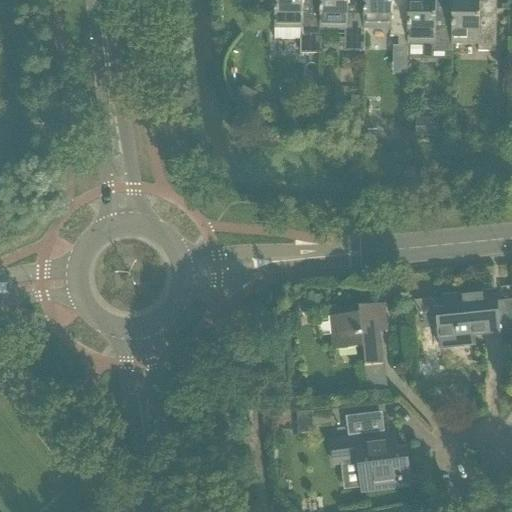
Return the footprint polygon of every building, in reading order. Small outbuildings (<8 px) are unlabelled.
[(274,28),(274,40),(300,41),(300,55),(320,55),(320,28),(320,0),(274,0),(274,7),(274,28)] [(320,0),(320,28),(345,28),(345,53),(364,53),(364,30),(364,0),(320,0)] [(408,3),(408,0),(364,0),(364,30),(389,30),(389,37),(408,37),(408,3)] [(408,37),(408,45),(434,45),(434,52),(452,52),(452,43),(452,3),(452,0),(439,0),(440,3),(408,3),(408,37)] [(496,52),(496,0),(483,0),(484,3),(452,3),(452,43),(477,44),(477,52),(496,52)] [(394,52),(395,74),(407,73),(406,51),(394,52)] [(507,69),(507,56),(499,56),(499,69),(507,69)] [(416,121),(415,137),(427,137),(427,121),(416,121)] [(376,127),(365,127),(366,136),(376,136),(376,127)] [(511,284),(509,268),(497,269),(499,286),(511,284)] [(499,335),(498,328),(495,294),(442,299),(444,312),(436,312),(436,313),(420,315),(423,342),(439,340),(440,349),(474,345),(473,334),(483,333),(483,336),(499,335)] [(511,301),(502,303),(503,310),(511,309),(511,301)] [(379,333),(386,332),(383,305),(358,308),(358,315),(330,318),(333,352),(362,349),(364,368),(382,366),(379,333)] [(311,413),(296,414),(297,434),(312,433),(311,413)] [(338,441),(330,442),(333,466),(341,465),(357,463),(361,494),(411,487),(407,457),(406,450),(397,451),(395,434),(383,436),(380,415),(347,420),(350,440),(338,441)]
